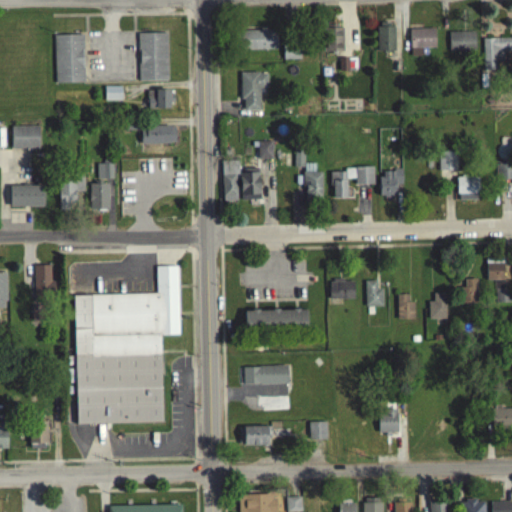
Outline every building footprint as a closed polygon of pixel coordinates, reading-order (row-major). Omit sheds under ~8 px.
[(377,56),(393,55),(393,28),(376,28),(377,56)] [(342,56),(342,32),(322,32),(323,56),(342,56)] [(434,32),(408,33),(409,53),(434,52),(434,32)] [(276,53),(275,34),(238,35),(239,54),(276,53)] [(448,56),(474,55),(474,35),(447,36),(448,56)] [(137,38),(165,37),(166,84),(166,85),(137,85),(137,73),(137,52),(137,38)] [(53,40),(82,39),(82,53),(83,73),(83,87),(54,87),(53,40)] [(511,41),(482,43),(482,75),(496,75),(495,64),(502,64),(502,55),(511,55),(511,41)] [(282,63),(299,63),(299,48),(282,48),(282,63)] [(338,75),(355,75),(355,62),(338,62),(338,75)] [(240,115),(259,115),(259,98),(266,98),(266,77),(241,76),(240,115)] [(103,91),(120,90),(120,98),(120,105),(103,105),(103,91)] [(173,100),(173,106),(168,106),(168,112),(147,113),(147,102),(146,102),(146,94),(154,94),(154,93),(168,93),(168,100),(173,100)] [(123,135),(138,135),(138,128),(138,122),(123,122),(123,135)] [(10,153),(38,153),(38,131),(11,130),(10,153)] [(139,149),(168,148),(168,147),(173,147),(173,141),(175,141),(175,135),(173,135),(173,132),(169,132),(169,130),(144,131),(144,135),(139,135),(139,149)] [(271,146),(256,146),(257,164),(272,163),(271,146)] [(303,170),(303,153),(293,153),(293,170),(303,170)] [(438,175),(456,175),(456,155),(438,155),(438,175)] [(220,166),(222,206),(238,206),(238,205),(259,204),(257,174),(238,175),(237,165),(220,166)] [(511,183),(511,165),(494,166),(495,184),(511,183)] [(112,183),(112,168),(96,168),(97,183),(112,183)] [(330,174),(330,203),(346,202),(345,183),(354,183),(354,189),(373,189),(372,173),(330,174)] [(379,201),(393,201),(393,196),(401,196),(400,174),(378,174),(379,201)] [(321,176),(303,177),(303,205),(321,204),(321,176)] [(58,215),(75,215),(74,196),(82,196),(82,180),(57,181),(58,215)] [(456,205),(477,204),(476,181),(455,181),(456,205)] [(107,214),(107,188),(88,188),(88,215),(107,214)] [(43,190),(9,190),(9,211),(43,211),(43,190)] [(485,262),(486,285),(494,285),(503,285),(502,262),(485,262)] [(50,269),(33,269),(34,299),(51,298),(50,269)] [(157,339),(157,359),(159,427),(75,429),(73,361),(71,301),(154,298),(153,271),(175,270),(177,338),(157,339)] [(353,286),(343,286),(343,283),(332,283),(332,286),(329,286),(329,303),(354,303),(353,286)] [(464,283),(465,291),(459,291),(460,308),(477,307),(476,283),(464,283)] [(364,285),(364,311),(382,311),(382,293),(376,293),(376,285),(364,285)] [(494,285),(494,307),(510,307),(510,292),(503,292),(503,285),(494,285)] [(396,299),(407,298),(408,306),(412,306),(413,323),(397,324),(396,299)] [(433,298),(433,306),(427,306),(428,323),(445,322),(444,298),(433,298)] [(304,314),(244,315),(244,340),(305,339),(304,314)] [(285,369),(241,371),(242,389),(286,387),(285,369)] [(511,432),(511,411),(491,412),(491,433),(511,432)] [(396,413),(376,414),(377,437),(397,436),(396,413)] [(46,427),(28,426),(28,452),(46,453),(46,427)] [(326,426),(308,427),(308,444),(326,443),(326,426)] [(266,439),(270,439),(270,431),(242,431),(242,450),(266,450),(266,439)] [(237,511),(275,511),(275,498),(237,499),(237,511)] [(284,511),(299,511),(299,501),(285,501),(284,511)] [(361,511),(380,511),(380,502),(361,503),(361,511)]
